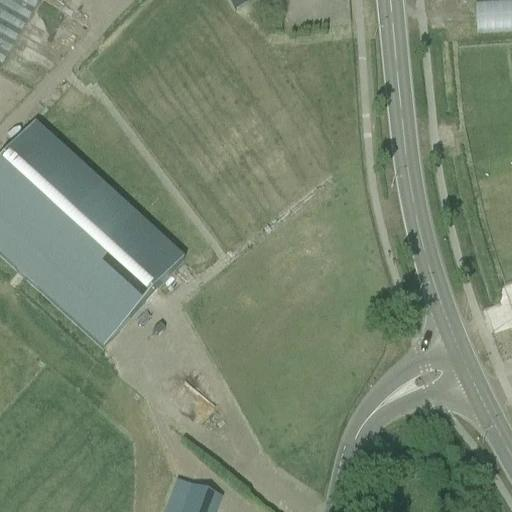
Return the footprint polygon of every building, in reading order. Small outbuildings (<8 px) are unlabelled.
[(0,0),(0,70),(40,0),(0,0)] [(252,0),(254,13),(279,12),(277,0),(252,0)] [(328,0),(303,0),(302,0),(303,11),(329,8),(328,0)] [(511,0),(480,0),(482,37),(511,35),(511,0)] [(92,86),(138,35),(127,28),(83,78),(82,77),(77,82),(85,90),(90,85),(92,86)] [(70,91),(60,98),(67,107),(76,101),(70,91)] [(0,163),(0,260),(101,353),(183,263),(33,127),(0,163)] [(215,511),(220,501),(201,494),(190,490),(174,484),(163,511),(215,511)]
